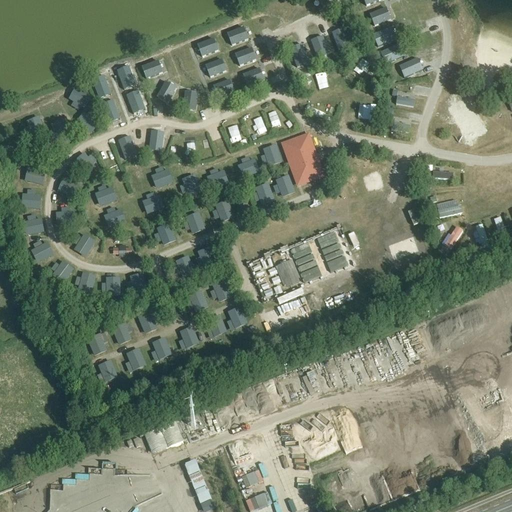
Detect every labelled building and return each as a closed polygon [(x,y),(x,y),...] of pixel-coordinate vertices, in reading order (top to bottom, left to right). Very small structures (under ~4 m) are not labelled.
[(333,0),(337,9),(346,6),(343,0),(333,0)] [(345,18),(326,25),(332,40),(362,43),(353,19),(345,18)] [(398,24),(367,32),(376,52),(404,40),(398,24)] [(326,25),(305,33),(318,70),(335,60),(337,54),(332,40),(326,25)] [(305,33),(277,43),(291,84),(318,70),(305,33)] [(405,47),(380,61),(391,75),(413,59),(405,47)] [(369,55),(346,66),(355,80),(375,75),(369,55)] [(417,61),(414,79),(431,78),(432,58),(417,61)] [(156,61),(115,75),(124,100),(163,85),(162,80),(156,61)] [(115,75),(84,85),(94,111),(124,100),(115,75)] [(355,87),(354,101),(380,105),(384,84),(355,87)] [(163,85),(124,100),(134,124),(169,111),(167,98),(163,85)] [(325,96),(310,115),(333,126),(339,102),(325,96)] [(398,98),(397,106),(414,109),(415,101),(398,98)] [(124,100),(94,111),(103,135),(134,124),(124,100)] [(354,101),(350,127),(375,133),(380,105),(354,101)] [(77,124),(89,133),(96,123),(84,114),(77,124)] [(28,123),(30,130),(39,128),(37,121),(28,123)] [(57,138),(68,134),(63,121),(52,126),(57,138)] [(390,123),(389,132),(409,134),(410,126),(390,123)] [(306,141),(288,148),(301,183),(319,176),(306,141)] [(264,151),(268,164),(281,160),(276,147),(264,151)] [(79,160),(89,172),(94,167),(85,155),(79,160)] [(251,161),(240,166),(245,179),(256,174),(251,161)] [(158,189),(170,184),(165,172),(152,177),(158,189)] [(223,172),(210,177),(215,190),(228,184),(223,172)] [(201,189),(197,177),(183,181),(187,194),(201,189)] [(289,180),(278,184),(282,196),(293,193),(289,180)] [(60,192),(75,195),(77,185),(62,182),(60,192)] [(99,193),(103,206),(116,202),(112,189),(99,193)] [(268,189),(258,191),(260,200),(270,197),(268,189)] [(157,198),(144,201),(148,214),(160,211),(157,198)] [(438,220),(459,211),(455,203),(435,212),(438,220)] [(217,209),(221,221),(232,217),(228,205),(217,209)] [(120,211),(107,216),(112,228),(125,223),(120,211)] [(69,225),(69,214),(58,214),(58,225),(69,225)] [(192,233),(204,228),(199,216),(187,221),(192,233)] [(503,217),(494,219),(498,238),(508,235),(503,217)] [(41,221),(28,222),(29,235),(42,234),(41,221)] [(451,250),(464,232),(457,227),(444,245),(451,250)] [(163,245),(175,241),(170,228),(158,232),(163,245)] [(484,228),(475,230),(479,245),(488,242),(484,228)] [(82,238),(75,249),(87,257),(94,246),(82,238)] [(404,239),(375,245),(377,252),(405,246),(404,239)] [(40,262),(53,257),(47,244),(35,250),(40,262)] [(210,249),(198,254),(204,267),(216,262),(210,249)] [(189,259),(177,263),(182,276),(194,271),(189,259)] [(286,289),(302,282),(293,259),(276,266),(286,289)] [(62,263),(54,274),(67,283),(74,271),(62,263)] [(79,288),(93,292),(97,279),(83,275),(79,288)] [(107,280),(107,293),(121,294),(122,280),(107,280)] [(220,301),(224,300),(220,288),(216,289),(220,301)] [(196,312),(207,307),(202,295),(190,300),(196,312)] [(150,317),(140,322),(146,334),(156,329),(150,317)] [(222,319),(212,321),(214,332),(225,330),(222,319)] [(125,328),(114,332),(118,343),(129,339),(125,328)] [(182,333),(185,346),(196,343),(193,330),(182,333)] [(101,338),(89,343),(94,355),(105,350),(101,338)] [(140,351),(127,356),(133,368),(145,363),(140,351)] [(104,378),(117,374),(113,363),(100,367),(104,378)] [(195,416),(185,420),(188,426),(197,422),(195,416)] [(176,424),(145,437),(152,455),(183,443),(176,424)] [(201,511),(208,511),(214,510),(195,460),(183,464),(201,511)] [(260,470),(236,479),(241,491),(264,482),(260,470)] [(353,495),(364,491),(361,485),(350,490),(353,495)] [(264,495),(246,501),(249,511),(251,511),(267,507),(264,495)]
